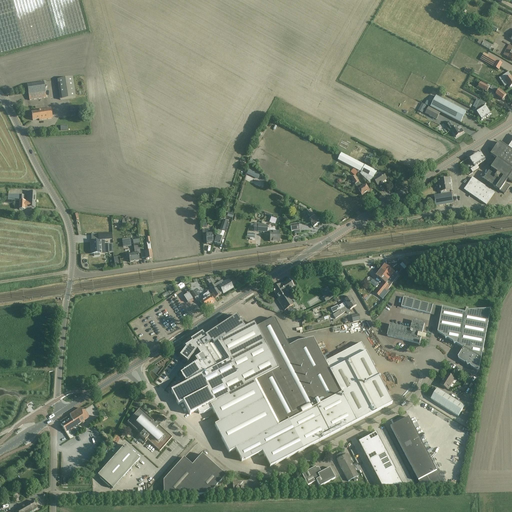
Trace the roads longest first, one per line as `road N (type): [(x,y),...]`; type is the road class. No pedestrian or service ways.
road 1 (unclassified): [(146,391),(222,459),(253,473),(291,466),(408,405),(424,384),(423,362),(381,341),(337,266)]
road 2 (unclassified): [(70,277),(328,240)]
road 3 (tertiary): [(70,277),(67,219),(0,94)]
road 4 (tertiary): [(135,366),(277,272)]
road 5 (tertiary): [(62,412),(70,277)]
